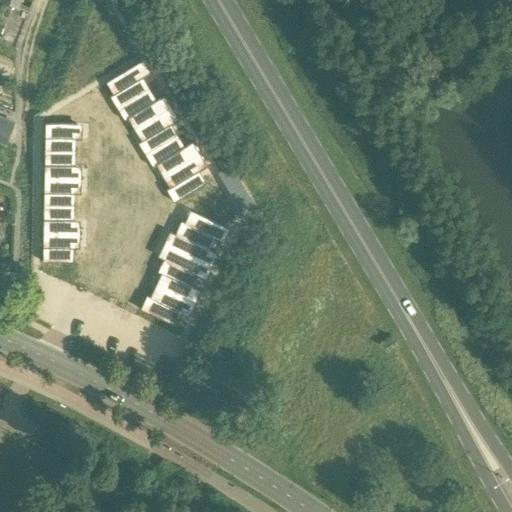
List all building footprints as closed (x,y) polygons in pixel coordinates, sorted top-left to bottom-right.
[(128,0),(118,7),(121,13),(133,6),(128,0)] [(121,13),(125,19),(136,12),(133,6),(121,13)] [(125,19),(129,25),(140,18),(136,12),(125,19)] [(129,25),(133,31),(144,24),(140,18),(129,25)] [(133,31),(136,37),(147,30),(144,24),(133,31)] [(136,37),(140,43),(151,36),(147,30),(136,37)] [(144,49),(155,43),(151,36),(140,43),(144,49)] [(110,96),(117,108),(145,91),(139,80),(151,73),(143,60),(111,79),(118,90),(110,96)] [(133,115),(140,126),(171,107),(164,95),(152,102),(145,91),(117,108),(125,120),(133,115)] [(138,142),(145,155),(174,137),(167,127),(179,119),(171,107),(140,126),(147,137),(138,142)] [(45,150),(45,151),(76,152),(76,123),(74,123),(45,123),(45,150)] [(162,162),(168,173),(200,154),(192,141),(181,148),(174,137),(145,155),(153,167),(162,162)] [(45,151),(44,178),(75,179),(76,152),(45,151)] [(207,166),(200,154),(168,173),(175,184),(166,189),(174,202),(203,185),(196,173),(207,166)] [(219,172),(223,179),(233,172),(230,166),(219,172)] [(223,179),(226,185),(237,178),(233,172),(223,179)] [(44,206),(75,206),(75,179),(44,178),(44,206)] [(226,185),(230,191),(241,184),(237,178),(226,185)] [(230,191),(234,197),(245,190),(241,184),(230,191)] [(234,197),(238,203),(248,196),(245,190),(234,197)] [(238,203),(241,209),(252,202),(248,196),(238,203)] [(241,209),(245,215),(256,209),(252,202),(241,209)] [(43,233),(74,234),(75,206),(44,206),(43,233)] [(249,221),(260,215),(256,209),(245,215),(249,221)] [(181,221),(176,233),(208,248),(213,237),(223,242),(230,228),(196,212),(190,225),(181,221)] [(43,261),(74,262),(74,234),(43,233),(43,261)] [(170,246),(212,266),(218,253),(208,248),(176,233),(170,246)] [(164,259),(195,274),(206,279),(212,266),(170,246),(164,259)] [(166,276),(161,288),(195,303),(201,290),(190,285),(195,274),(164,259),(158,272),(166,276)] [(189,316),(195,303),(161,288),(156,299),(147,295),(141,309),(171,323),(177,311),(189,316)]
